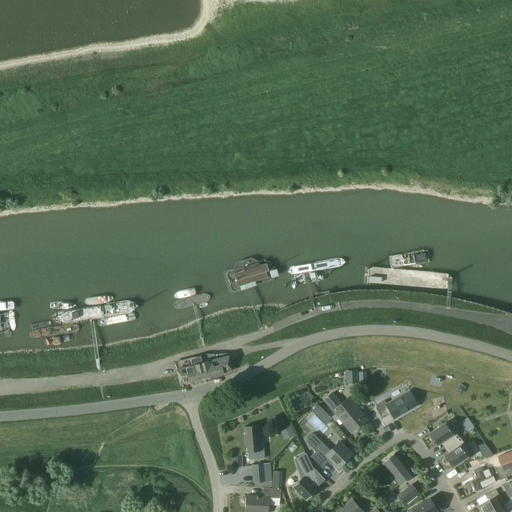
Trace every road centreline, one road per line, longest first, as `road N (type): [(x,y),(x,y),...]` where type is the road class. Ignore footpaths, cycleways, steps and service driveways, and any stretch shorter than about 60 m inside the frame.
road 1 (residential): [(221,347),(354,303),(455,312),(511,330)]
road 2 (residential): [(0,384),(143,370),(221,347)]
road 3 (unclassified): [(295,347),(392,330),(511,356)]
road 4 (residential): [(313,511),(347,472),(396,439),(421,453),(459,511)]
road 5 (unclassified): [(184,395),(0,416)]
road 6 (residential): [(216,511),(208,455),(184,395)]
road 7 (unclassified): [(184,395),(295,347)]
